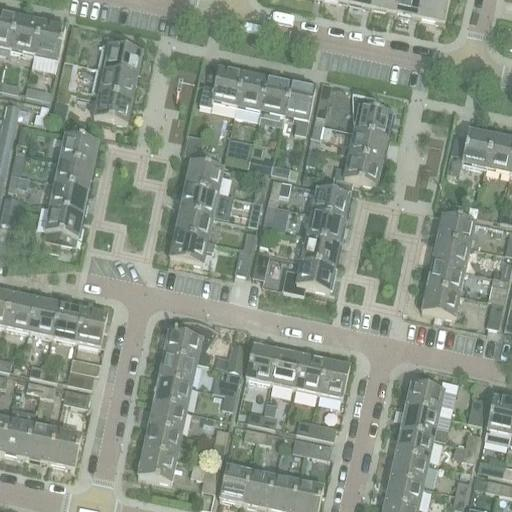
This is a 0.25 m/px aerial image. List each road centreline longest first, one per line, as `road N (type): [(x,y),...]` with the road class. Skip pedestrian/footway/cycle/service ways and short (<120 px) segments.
road 1 (residential): [(386,349),(142,299)]
road 2 (residential): [(469,68),(229,15)]
road 3 (residential): [(142,299),(96,511)]
road 4 (residential): [(350,511),(386,349)]
road 5 (residential): [(507,382),(489,370),(386,349)]
